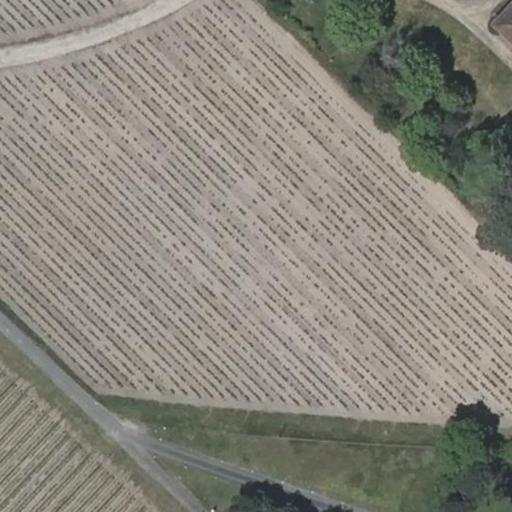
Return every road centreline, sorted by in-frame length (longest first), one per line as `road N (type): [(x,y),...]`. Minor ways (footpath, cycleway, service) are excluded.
road 1 (residential): [(133,442),(235,487),(325,511)]
road 2 (track): [(0,58),(108,34),(183,0)]
road 3 (residential): [(0,311),(133,442)]
